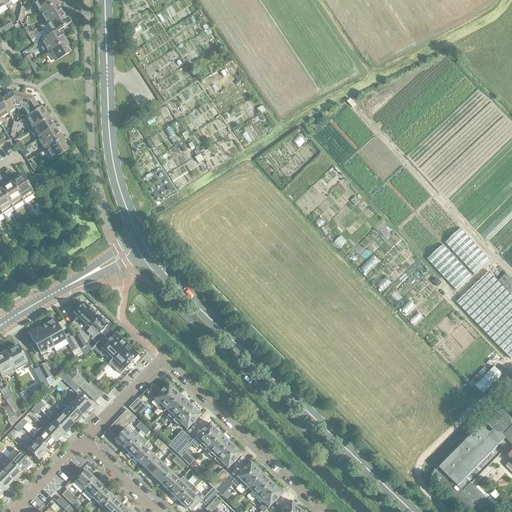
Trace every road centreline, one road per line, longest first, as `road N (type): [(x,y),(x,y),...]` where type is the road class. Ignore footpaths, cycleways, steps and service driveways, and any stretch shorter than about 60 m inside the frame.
road 1 (tertiary): [(412,511),(146,250)]
road 2 (residential): [(83,437),(167,360),(326,511)]
road 3 (tertiary): [(138,236),(109,147),(103,0)]
road 4 (track): [(511,271),(356,108)]
road 5 (track): [(450,511),(416,469),(511,372)]
